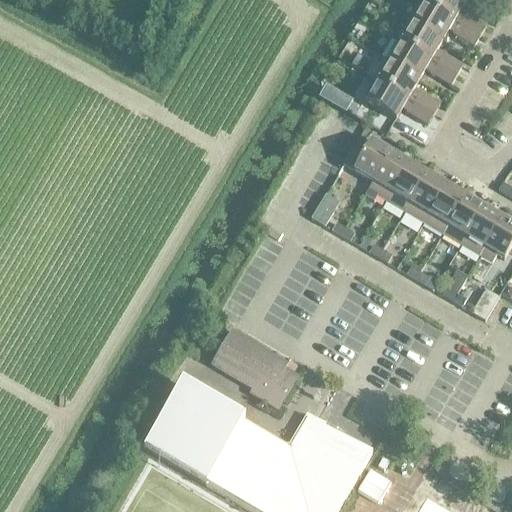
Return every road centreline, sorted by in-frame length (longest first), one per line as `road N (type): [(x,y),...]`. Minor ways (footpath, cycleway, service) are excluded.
road 1 (residential): [(511,354),(301,231),(246,319),(486,466),(511,474)]
road 2 (unclassified): [(511,154),(492,176),(444,147),(511,25)]
